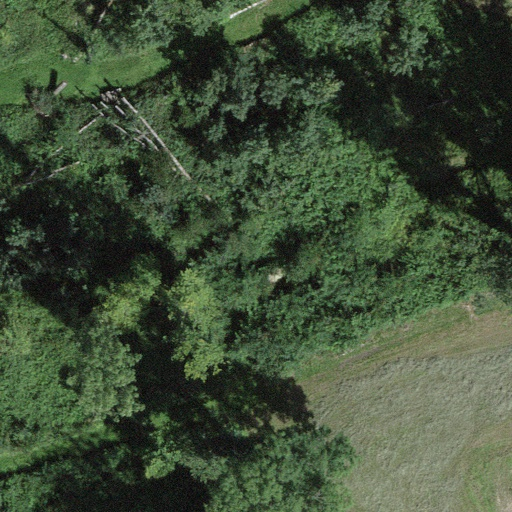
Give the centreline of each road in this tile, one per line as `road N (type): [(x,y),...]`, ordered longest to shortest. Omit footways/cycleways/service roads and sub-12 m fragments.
road 1 (track): [(199,0),(0,40)]
road 2 (track): [(425,168),(421,0)]
